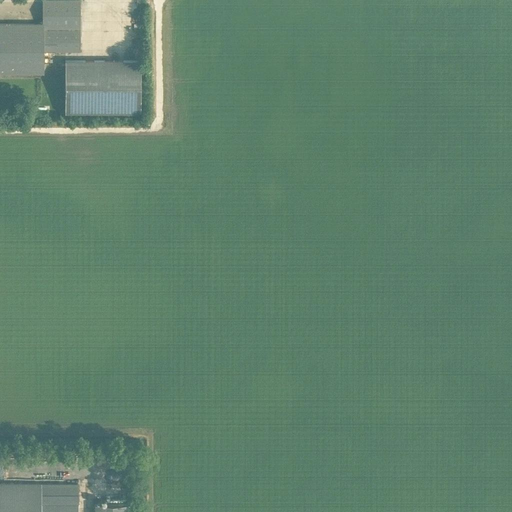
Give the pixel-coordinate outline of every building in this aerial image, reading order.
[(79,0),(72,0),(42,0),(42,24),(43,24),(43,28),(79,28),(79,0)] [(0,72),(43,73),(43,52),(43,28),(43,24),(42,24),(0,23),(0,72)] [(43,28),(43,52),(79,52),(79,28),(43,28)] [(140,61),(64,61),(64,111),(140,111),(140,61)] [(25,469),(54,470),(54,459),(43,459),(43,458),(25,457),(25,469)] [(120,476),(103,476),(103,491),(121,491),(120,476)] [(40,511),(40,503),(40,484),(0,484),(0,511),(40,511)] [(77,484),(40,484),(40,503),(77,502),(77,484)] [(40,503),(40,511),(77,511),(77,502),(40,503)]
